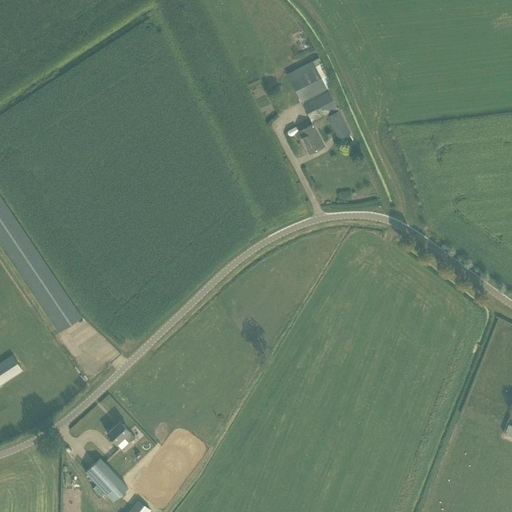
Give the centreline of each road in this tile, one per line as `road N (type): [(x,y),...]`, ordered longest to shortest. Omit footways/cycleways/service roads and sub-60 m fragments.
road 1 (unclassified): [(511,306),(387,221),(350,217),(317,226),(266,248),(62,424),(0,456)]
road 2 (track): [(406,231),(334,55),(295,0)]
